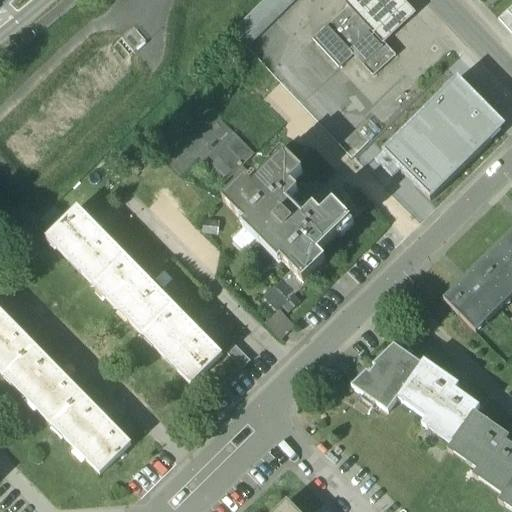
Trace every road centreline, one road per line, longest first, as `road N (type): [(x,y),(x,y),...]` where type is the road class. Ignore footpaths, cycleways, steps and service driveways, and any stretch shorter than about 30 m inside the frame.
road 1 (residential): [(390,287),(297,377),(273,420)]
road 2 (residential): [(511,162),(390,287)]
road 3 (residential): [(390,287),(511,409)]
road 4 (residential): [(273,420),(186,511)]
road 5 (residential): [(273,420),(360,511)]
